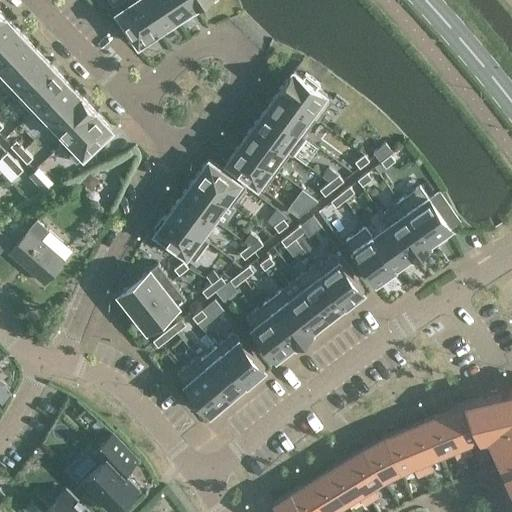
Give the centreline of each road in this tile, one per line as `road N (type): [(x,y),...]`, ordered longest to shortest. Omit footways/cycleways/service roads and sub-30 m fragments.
road 1 (residential): [(511,254),(389,336),(202,481)]
road 2 (residential): [(172,141),(197,137),(238,87),(239,61),(222,43),(199,43),(176,57),(138,107)]
road 3 (residential): [(63,366),(92,288),(172,141)]
road 4 (residential): [(202,481),(126,392),(63,366)]
road 5 (residential): [(32,0),(138,107)]
road 6 (tertiary): [(511,105),(422,0)]
